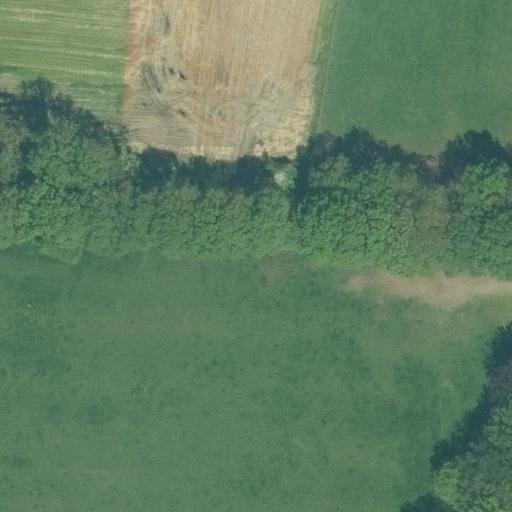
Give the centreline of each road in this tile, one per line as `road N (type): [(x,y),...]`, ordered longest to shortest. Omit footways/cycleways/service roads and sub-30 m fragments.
road 1 (unclassified): [(511,228),(0,191)]
road 2 (unclassified): [(483,511),(511,391)]
